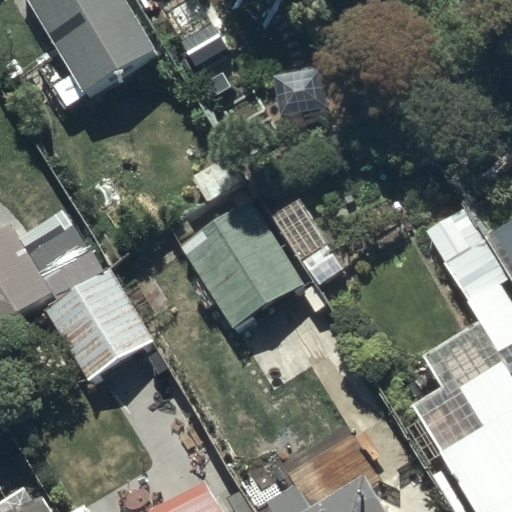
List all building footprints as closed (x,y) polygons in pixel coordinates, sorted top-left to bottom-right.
[(119,0),(20,0),(82,103),(155,60),(119,0)] [(210,0),(162,0),(143,12),(184,78),(238,45),(210,0)] [(249,210),(183,255),(236,335),(303,290),(249,210)] [(511,226),(492,239),(511,271),(511,226)] [(9,229),(0,234),(0,328),(51,296),(9,229)] [(510,282),(486,247),(464,261),(469,268),(451,280),(479,327),(421,360),(441,393),(409,412),(467,511),(511,511),(511,376),(499,356),(511,348),(511,304),(501,288),(510,282)] [(112,276),(45,315),(87,387),(154,348),(112,276)] [(269,511),(374,511),(360,489),(322,511),(305,511),(294,494),(268,510),(269,511)] [(214,511),(203,493),(172,511),(214,511)] [(49,511),(43,501),(23,511),(49,511)]
